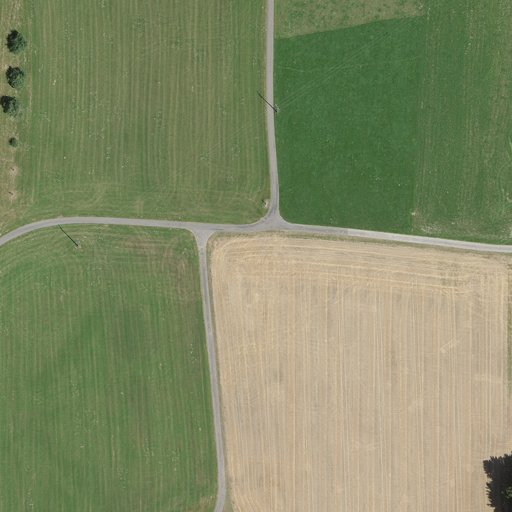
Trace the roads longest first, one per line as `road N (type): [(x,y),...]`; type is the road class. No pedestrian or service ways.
road 1 (track): [(201,227),(220,511)]
road 2 (track): [(272,224),(511,248)]
road 3 (track): [(267,0),(272,224)]
road 4 (track): [(0,240),(59,221),(201,227)]
